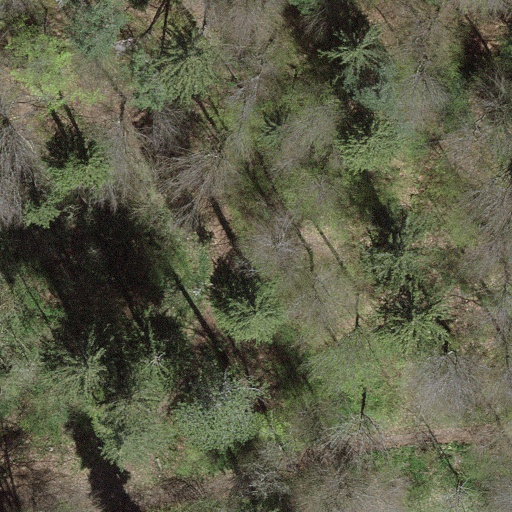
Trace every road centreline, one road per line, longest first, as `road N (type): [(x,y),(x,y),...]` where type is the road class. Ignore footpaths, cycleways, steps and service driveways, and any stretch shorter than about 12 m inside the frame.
road 1 (track): [(113,511),(203,365),(225,243),(177,152),(0,41)]
road 2 (track): [(0,503),(124,499),(405,429),(511,431)]
